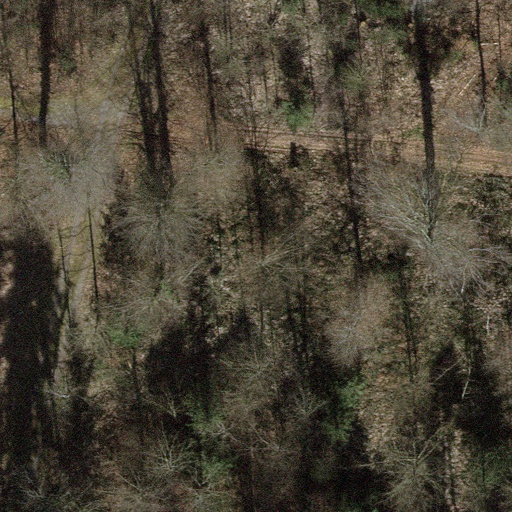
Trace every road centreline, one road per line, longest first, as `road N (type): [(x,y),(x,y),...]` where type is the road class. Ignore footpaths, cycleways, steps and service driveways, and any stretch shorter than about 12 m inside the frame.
road 1 (track): [(150,0),(119,106),(35,511)]
road 2 (track): [(0,82),(119,106),(511,152)]
